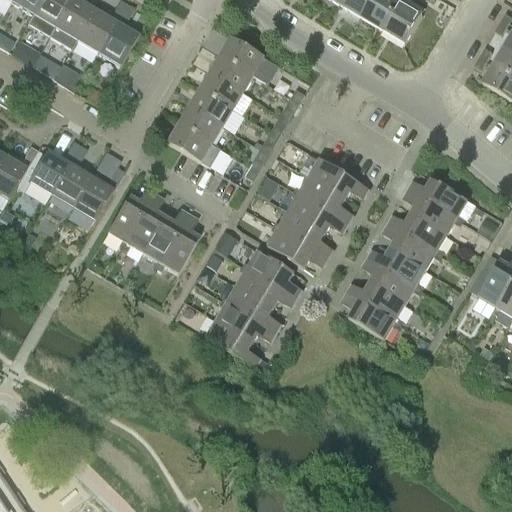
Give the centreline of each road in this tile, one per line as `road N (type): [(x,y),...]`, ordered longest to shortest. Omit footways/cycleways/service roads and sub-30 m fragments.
road 1 (residential): [(421,106),(237,0)]
road 2 (residential): [(132,150),(216,0)]
road 3 (residential): [(0,74),(132,150)]
road 4 (residential): [(421,106),(485,0)]
